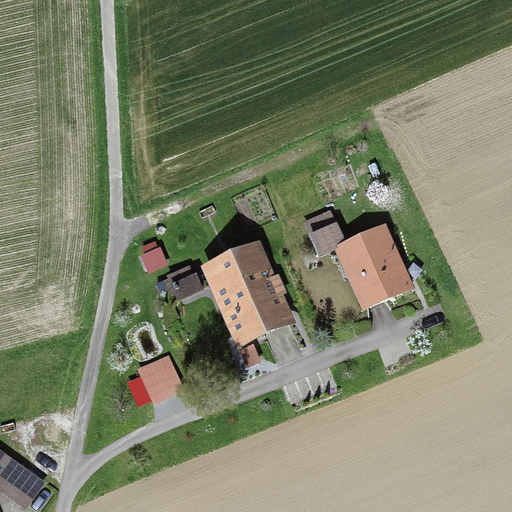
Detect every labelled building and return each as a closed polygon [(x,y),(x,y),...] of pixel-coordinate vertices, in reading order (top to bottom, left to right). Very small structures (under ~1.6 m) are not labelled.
[(389,224),(339,247),(368,310),(418,287),(389,224)] [(244,342),(289,322),(256,249),(211,269),(244,342)] [(194,276),(174,286),(182,304),(203,295),(194,276)] [(181,387),(166,359),(140,373),(155,400),(181,387)] [(0,448),(0,489),(26,507),(45,480),(0,448)]
